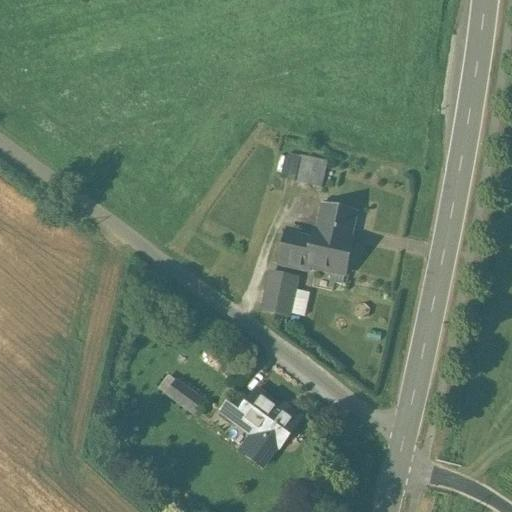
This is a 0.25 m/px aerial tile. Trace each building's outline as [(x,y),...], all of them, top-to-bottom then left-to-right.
[(328,164),(302,159),(297,184),(322,189),(328,164)] [(314,243),(308,267),(345,275),(352,240),(349,239),(355,214),(323,207),(318,232),(316,232),(314,243)] [(308,267),(314,243),(287,237),(281,265),(308,271),(308,267)] [(297,273),(273,267),(264,307),(288,312),(297,273)] [(207,404),(176,382),(166,395),(197,418),(207,404)] [(280,450),(302,420),(288,410),(286,413),(256,391),(248,403),(237,418),(260,436),(245,456),(261,468),(278,449),(280,450)] [(234,423),(237,418),(248,403),(235,393),(221,413),(234,423)]
